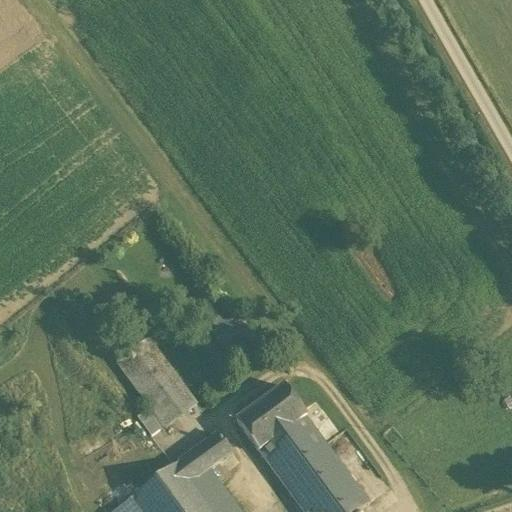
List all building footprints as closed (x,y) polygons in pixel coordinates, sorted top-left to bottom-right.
[(195,405),(147,339),(115,363),(162,429),(195,405)] [(284,388),(235,422),(257,453),(259,452),(306,419),(284,388)] [(361,511),(366,509),(314,436),(318,433),(307,418),(306,419),(259,452),(301,511),(361,511)] [(215,437),(174,466),(188,486),(205,474),(229,457),(215,437)] [(188,486),(174,466),(131,497),(141,511),(206,511),(202,506),(188,486)] [(205,474),(188,486),(202,506),(219,494),(205,474)] [(231,511),(219,494),(202,506),(206,511),(231,511)] [(141,511),(131,497),(109,511),(141,511)]
